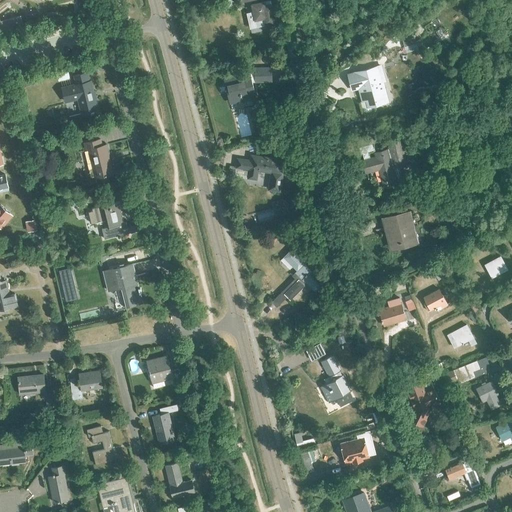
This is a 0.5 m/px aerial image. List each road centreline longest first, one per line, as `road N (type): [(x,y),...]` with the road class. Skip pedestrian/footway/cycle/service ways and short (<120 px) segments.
road 1 (unclassified): [(294,0),(326,213),(379,388),(428,511)]
road 2 (unclassified): [(237,324),(162,21)]
road 3 (unclassified): [(178,334),(110,38)]
road 4 (unclassified): [(286,511),(237,324)]
road 5 (residential): [(116,345),(156,511)]
